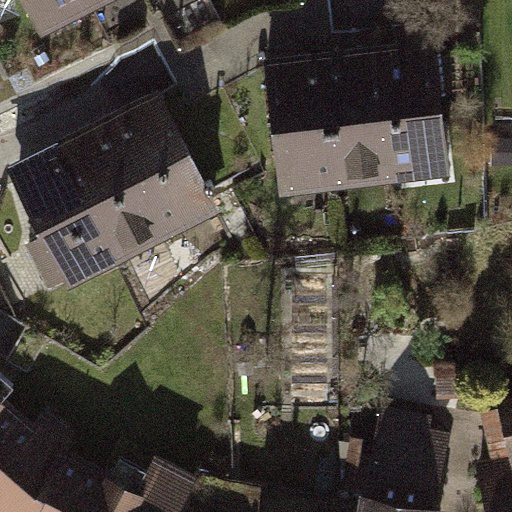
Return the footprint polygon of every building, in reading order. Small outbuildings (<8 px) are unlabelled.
[(27,0),(40,28),(103,0),(27,0)] [(398,40),(265,56),(282,193),(453,173),(436,32),(397,37),(398,40)] [(157,83),(6,157),(59,265),(210,192),(157,83)] [(0,509),(3,511),(433,511),(445,441),(380,430),(365,511),(325,511),(328,494),(271,485),(266,511),(223,511),(215,507),(221,488),(196,474),(193,478),(156,458),(139,489),(66,450),(71,438),(43,414),(33,428),(0,397),(0,509)] [(511,406),(487,412),(496,454),(511,450),(511,406)] [(511,511),(511,469),(486,475),(493,511),(511,511)]
